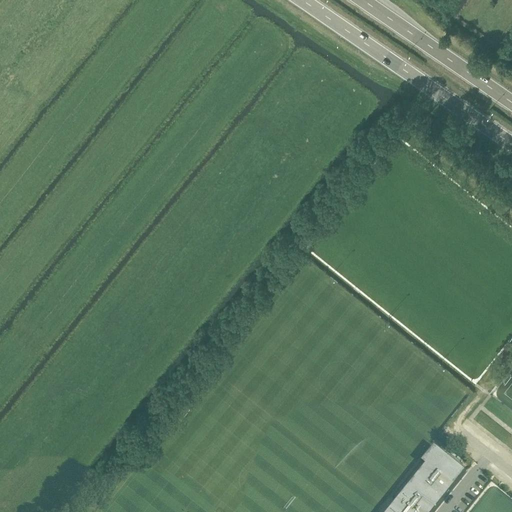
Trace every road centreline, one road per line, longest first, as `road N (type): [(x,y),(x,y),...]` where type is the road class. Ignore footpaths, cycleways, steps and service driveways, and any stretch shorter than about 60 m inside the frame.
road 1 (primary): [(302,0),(511,144)]
road 2 (primary): [(511,102),(362,0)]
